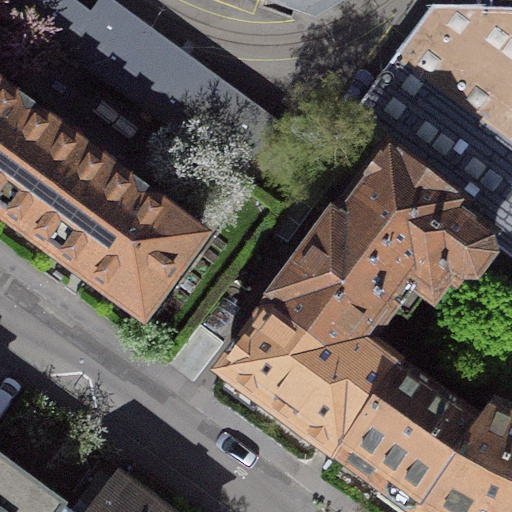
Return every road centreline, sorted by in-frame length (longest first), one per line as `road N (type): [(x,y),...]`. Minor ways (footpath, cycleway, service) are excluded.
road 1 (residential): [(277,511),(0,309)]
road 2 (unknown): [(404,0),(343,44),(284,56),(158,0)]
